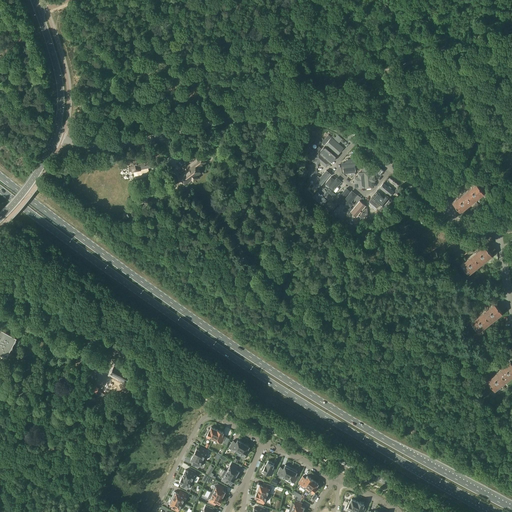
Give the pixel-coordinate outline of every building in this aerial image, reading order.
[(331,137),(328,135),(322,142),(315,150),(314,151),(312,153),(310,152),(308,155),(313,158),(331,137)] [(343,148),(331,138),(325,145),(337,156),(343,148)] [(325,147),(322,150),(332,158),(335,155),(325,147)] [(319,153),(316,157),(317,159),(314,162),(318,164),(320,162),(327,167),(330,163),(319,153)] [(184,172),(180,175),(185,183),(191,178),(193,180),(198,176),(197,174),(200,171),(197,168),(205,161),(200,156),(187,166),(186,166),(183,168),(184,169),(182,170),(184,172)] [(358,156),(356,159),(364,166),(361,170),(363,171),(362,171),(363,172),(363,171),(364,172),(365,171),(366,171),(368,169),(375,175),(377,173),(370,166),(372,164),(369,161),(367,164),(362,160),(361,159),(360,158),(359,157),(358,156)] [(139,159),(131,160),(129,161),(130,164),(132,164),(133,171),(151,167),(150,163),(151,163),(149,157),(145,158),(145,157),(139,158),(139,159)] [(313,168),(314,173),(309,174),(310,178),(312,178),(313,176),(314,176),(314,173),(317,173),(316,168),(313,168)] [(316,179),(318,181),(317,183),(321,186),(331,173),(327,170),(320,177),(319,176),(316,179)] [(358,173),(358,177),(355,177),(355,184),(359,184),(359,188),(365,187),(364,173),(358,173)] [(376,182),(375,177),(371,176),(371,173),(364,173),(366,187),(372,187),(372,182),(376,182)] [(321,187),(325,190),(335,179),(331,175),(321,187)] [(389,186),(387,189),(393,193),(396,188),(389,183),(388,185),(389,186)] [(484,193),(476,183),(452,202),(460,212),(484,193)] [(350,190),(346,187),(338,196),(336,199),(339,202),(350,190)] [(328,193),(330,194),(334,198),(336,195),(332,192),(328,189),(326,191),(328,193)] [(352,190),(341,203),(346,207),(348,204),(353,207),(354,206),(352,202),(357,195),(352,190)] [(377,191),(374,195),(383,203),(386,198),(377,191)] [(317,192),(313,197),(322,205),(322,204),(326,199),(325,198),(322,196),(323,195),(321,194),(321,195),(317,192)] [(326,199),(322,204),(324,205),(328,200),(331,196),(328,194),(325,198),(326,199)] [(394,202),(392,200),(392,199),(390,196),(386,201),(387,201),(382,206),(379,210),(383,213),(386,211),(384,209),(388,204),(390,206),(394,202)] [(146,220),(135,201),(131,204),(141,222),(146,220)] [(365,206),(361,202),(352,213),(356,217),(365,206)] [(368,222),(367,212),(365,212),(360,213),(361,224),(368,222)] [(492,255),(484,245),(460,264),(468,274),(492,255)] [(470,322),(478,332),(502,313),(494,303),(470,322)] [(0,353),(2,355),(7,357),(17,337),(0,328),(0,353)] [(511,375),(511,363),(510,362),(486,380),(494,390),(511,375)] [(110,372),(108,375),(115,378),(117,375),(119,376),(122,370),(114,366),(111,372),(110,372)] [(117,375),(115,378),(123,383),(125,380),(129,373),(128,373),(128,372),(122,369),(122,370),(119,376),(117,375)] [(205,435),(213,438),(217,429),(211,426),(210,429),(208,428),(205,435)] [(223,432),(217,429),(213,438),(222,443),(225,436),(222,435),(223,432)] [(230,446),(238,451),(243,443),(238,439),(236,442),(233,440),(230,446)] [(249,446),(243,443),(238,451),(246,456),(249,450),(248,449),(249,446)] [(197,448),(194,454),(203,459),(207,450),(201,447),(200,450),(197,448)] [(198,468),(203,459),(194,454),(190,460),(193,461),(192,464),(198,468)] [(274,463),(268,460),(266,464),(264,463),(261,469),(272,475),(275,469),(272,467),(274,463)] [(235,476),(235,477),(236,477),(240,471),(236,469),(238,466),(232,462),(227,471),(235,476)] [(280,467),(277,473),(286,477),(291,467),(285,464),(283,468),(280,467)] [(295,474),(297,470),(291,467),(286,477),(295,482),(298,476),(295,474)] [(182,476),(191,480),(196,471),(190,468),(188,471),(185,469),(182,476)] [(232,482),(235,477),(235,476),(227,471),(221,480),(227,483),(229,480),(232,482)] [(307,488),(313,479),(307,475),(305,478),(303,476),(299,482),(307,488)] [(191,480),(182,476),(179,482),(182,483),(181,486),(187,489),(191,480)] [(313,479),(307,488),(314,493),(318,487),(317,486),(318,483),(313,479)] [(256,490),(267,494),(270,485),(264,482),(263,485),(258,484),(256,490)] [(218,483),(213,492),(222,497),(225,491),(222,489),(224,486),(218,483)] [(175,491),(172,497),(182,502),(187,493),(180,490),(179,493),(175,491)] [(256,490),(257,491),(255,497),(258,498),(257,501),(263,503),(267,494),(256,490)] [(219,503),(222,497),(213,492),(209,501),(215,504),(216,501),(219,503)] [(178,511),(182,502),(172,497),(169,503),(173,505),(172,508),(178,511)] [(354,511),(358,501),(352,498),(350,501),(349,501),(346,507),(354,511)] [(298,511),(303,511),(305,507),(301,506),(302,503),(296,500),(292,510),(298,511)] [(358,501),(354,511),(356,511),(363,511),(366,508),(363,507),(364,504),(358,501)]
